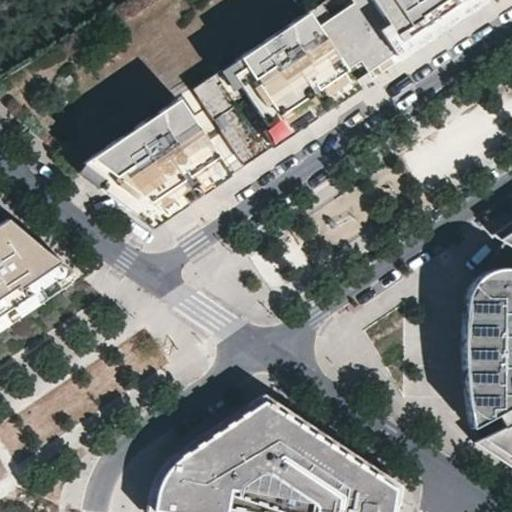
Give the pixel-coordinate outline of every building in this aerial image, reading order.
[(326,0),(306,14),(352,81),(390,57),(473,0),(326,0)] [(394,64),(485,2),(483,0),(473,0),(390,57),(394,64)] [(306,14),(306,13),(205,81),(211,90),(198,98),(213,121),(222,116),(228,125),(219,131),(230,146),(239,159),(310,112),(314,118),(329,108),(325,102),(353,82),(352,81),(306,14)] [(192,90),(198,98),(211,90),(205,81),(192,90)] [(353,82),(325,102),(329,108),(357,89),(353,82)] [(178,99),(162,110),(167,118),(183,108),(178,99)] [(162,110),(88,159),(103,176),(101,177),(104,179),(103,182),(152,218),(181,198),(184,202),(185,204),(201,194),(199,192),(197,188),(224,169),(215,156),(205,140),(197,146),(190,136),(199,131),(183,108),(167,118),(162,110)] [(310,112),(239,159),(243,165),(314,118),(310,112)] [(213,121),(219,131),(228,125),(222,116),(213,121)] [(205,140),(199,131),(190,136),(197,146),(205,140)] [(74,169),(150,228),(177,210),(185,204),(184,202),(181,198),(152,218),(103,182),(104,179),(101,177),(103,176),(88,159),(74,169)] [(226,173),(224,169),(197,188),(199,192),(201,194),(228,176),(226,173)] [(0,309),(36,285),(45,299),(79,276),(50,254),(26,270),(17,256),(28,248),(34,240),(7,219),(0,223),(0,309)] [(511,219),(491,234),(503,241),(495,252),(482,272),(478,275),(474,278),(469,284),(466,289),(465,295),(463,300),(463,307),(462,312),(462,317),(461,322),(461,329),(461,334),(461,338),(460,343),(461,357),(461,366),(461,375),(462,384),(463,388),(464,397),(465,406),(467,415),(469,424),(471,426),(485,435),(511,451),(511,219)] [(34,240),(28,248),(17,256),(26,270),(50,254),(36,242),(34,240)] [(0,328),(0,329),(45,299),(36,285),(0,309),(0,328)] [(393,511),(396,504),(398,488),(326,440),(325,446),(316,444),(305,443),(308,428),(262,398),(180,453),(162,472),(152,496),(152,502),(215,511),(224,511),(230,479),(239,481),(256,464),(265,463),(300,469),(292,511),(393,511)] [(471,426),(469,424),(473,442),(511,467),(511,451),(485,435),(471,426)] [(317,434),(308,428),(305,443),(316,444),(325,446),(326,440),(317,434)] [(230,479),(224,511),(292,511),(300,469),(265,463),(256,464),(239,481),(230,479)] [(215,511),(152,502),(151,511),(157,511),(215,511)]
